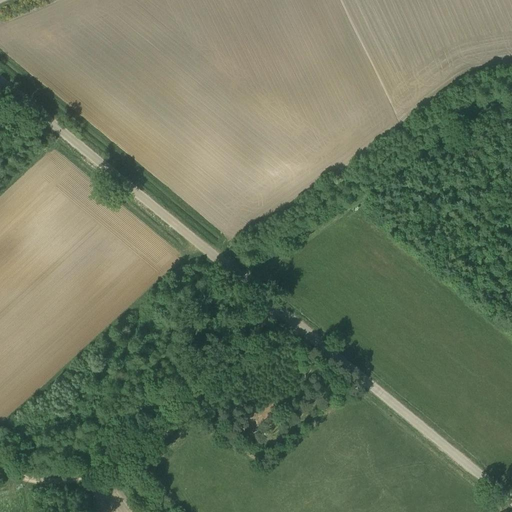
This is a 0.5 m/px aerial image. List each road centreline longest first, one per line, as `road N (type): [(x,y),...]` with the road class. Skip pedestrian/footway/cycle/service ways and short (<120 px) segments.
road 1 (unclassified): [(511,501),(0,80)]
road 2 (track): [(0,465),(37,481),(75,481),(139,453),(174,424),(269,303)]
road 3 (track): [(243,281),(474,107),(511,95)]
